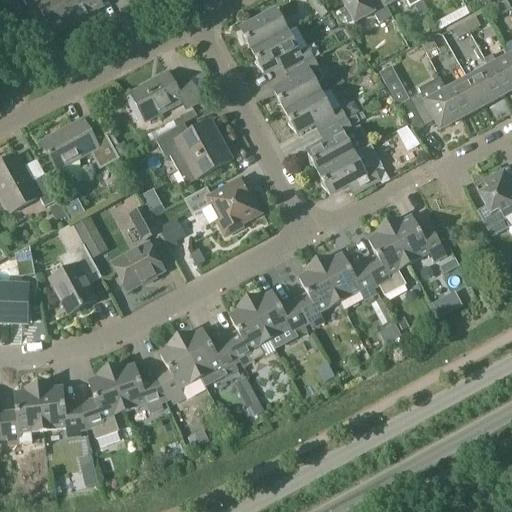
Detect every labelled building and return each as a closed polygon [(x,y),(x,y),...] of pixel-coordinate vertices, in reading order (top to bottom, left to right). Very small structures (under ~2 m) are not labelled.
[(78,24),(64,0),(42,0),(35,4),(53,37),(78,24)] [(64,0),(78,24),(102,10),(96,0),(64,0)] [(307,0),(321,21),(332,14),(322,0),(307,0)] [(391,20),(380,0),(339,0),(354,27),(373,16),(379,27),(391,20)] [(422,3),(419,0),(380,0),(391,20),(392,20),(386,9),(403,0),(404,0),(410,10),(414,8),(419,18),(427,14),(422,3)] [(511,11),(507,2),(496,8),(501,17),(511,11)] [(465,8),(435,25),(439,33),(469,15),(465,8)] [(252,55),(296,31),(288,35),(277,15),(241,35),(244,48),(247,47),(252,55)] [(463,25),(468,34),(479,28),(474,19),(463,25)] [(468,34),(463,25),(452,31),(457,41),(468,34)] [(296,31),(252,55),(257,64),(254,67),(263,76),(285,64),(290,74),(313,62),(319,58),(313,47),(307,50),(296,31)] [(426,54),(437,48),(432,39),(421,45),(426,54)] [(511,94),(511,64),(509,59),(496,66),(492,58),(484,62),(488,70),(504,99),(511,94)] [(313,62),(290,74),(296,84),(274,96),(277,109),(280,108),(285,117),(321,97),(316,88),(323,80),(313,62)] [(400,83),(392,68),(379,75),(387,89),(400,83)] [(488,70),(467,82),(483,111),(504,99),(488,70)] [(201,104),(190,83),(176,91),(168,77),(130,97),(146,125),(182,105),(186,112),(201,104)] [(420,97),(409,103),(424,129),(434,124),(440,134),(462,122),(446,93),(439,81),(418,93),(420,97)] [(439,81),(446,93),(462,122),(483,111),(467,82),(446,93),(439,81)] [(321,97),(285,117),(290,125),(287,128),(296,137),(318,125),(324,135),(346,123),(340,112),(332,116),(321,97)] [(343,112),(347,120),(360,113),(355,103),(345,108),(346,111),(343,112)] [(424,129),(409,103),(399,109),(413,135),(424,129)] [(356,118),(346,123),(347,124),(350,129),(359,124),(356,118)] [(83,123),(42,145),(57,174),(95,154),(104,170),(119,162),(107,141),(99,125),(87,131),(83,123)] [(158,142),(177,131),(173,123),(153,134),(158,142)] [(346,123),(324,135),(329,145),(307,157),(310,170),(314,169),(318,178),(370,149),(354,157),(344,138),(352,134),(350,129),(347,124),(346,123)] [(232,165),(211,126),(190,138),(184,127),(177,131),(158,142),(155,143),(166,162),(170,160),(178,175),(189,169),(197,184),(232,165)] [(408,153),(419,147),(407,129),(406,129),(397,134),(408,153)] [(119,160),(130,154),(124,143),(113,149),(119,160)] [(381,170),(370,149),(318,178),(323,186),(321,189),(330,198),(351,186),(357,197),(380,184),(374,174),(381,170)] [(52,189),(46,178),(32,185),(17,159),(0,168),(0,195),(11,216),(39,201),(45,211),(59,203),(52,189)] [(54,173),(46,178),(52,189),(60,185),(54,173)] [(505,221),(511,217),(511,191),(504,176),(493,182),(485,183),(482,183),(478,185),(475,188),(491,219),(483,223),(492,240),(510,230),(505,221)] [(257,216),(241,186),(211,202),(206,192),(185,204),(193,218),(214,207),(221,219),(215,222),(225,240),(243,230),(240,225),(257,216)] [(78,201),(65,208),(72,221),(85,214),(78,201)] [(153,219),(165,213),(159,202),(147,209),(153,219)] [(50,212),(56,223),(66,218),(60,207),(50,212)] [(152,220),(147,209),(146,208),(129,217),(143,244),(160,235),(152,220)] [(91,261),(108,252),(90,218),(73,226),(85,249),(91,261)] [(168,248),(186,238),(176,220),(158,230),(168,248)] [(401,223),(386,226),(409,268),(430,257),(435,265),(446,259),(434,236),(430,228),(419,234),(411,220),(402,225),(401,223)] [(376,257),(363,265),(377,290),(379,289),(385,299),(406,288),(398,274),(409,268),(386,226),(376,236),(377,238),(368,243),(376,257)] [(164,274),(150,247),(112,268),(127,295),(164,274)] [(85,249),(61,262),(67,274),(50,283),(69,318),(96,304),(85,283),(99,276),(91,261),(85,249)] [(30,253),(17,255),(21,278),(35,276),(30,253)] [(331,261),(317,264),(340,306),(360,294),(365,303),(377,297),(374,292),(377,290),(363,265),(349,272),(342,258),(332,263),(331,261)] [(306,295),(293,302),(307,328),(310,327),(312,332),(324,325),(319,317),(340,306),(317,264),(307,274),(308,276),(299,281),(306,295)] [(0,324),(25,326),(27,290),(0,288),(0,324)] [(262,298),(247,301),(270,343),(275,352),(295,341),(307,334),(304,330),(307,328),(293,302),(280,309),(272,296),(263,301),(262,298)] [(237,333),(224,340),(237,366),(240,365),(243,369),(263,358),(259,349),(270,343),(247,301),(237,311),(238,314),(229,319),(237,333)] [(402,334),(411,330),(405,318),(396,322),(402,334)] [(192,336),(178,339),(201,381),(205,389),(237,371),(235,367),(237,366),(224,340),(210,347),(203,333),(193,338),(192,336)] [(167,370),(154,377),(167,404),(171,402),(173,407),(185,401),(180,392),(201,381),(178,339),(168,349),(169,352),(159,357),(167,370)] [(124,369),(109,370),(125,415),(147,407),(151,416),(163,411),(161,406),(167,404),(154,377),(140,382),(135,368),(124,371),(124,369)] [(94,399),(80,404),(87,433),(92,431),(96,442),(118,434),(113,419),(125,415),(109,370),(97,378),(98,381),(88,385),(94,399)] [(252,391),(245,379),(233,385),(240,398),(252,391)] [(2,413),(1,443),(8,442),(8,448),(32,445),(31,436),(44,434),(38,386),(25,392),(25,395),(15,396),(16,412),(2,413)] [(52,389),(38,386),(44,434),(67,431),(68,441),(81,440),(80,434),(87,433),(80,404),(65,406),(63,390),(53,391),(52,389)] [(209,443),(203,432),(187,440),(193,451),(209,443)] [(82,475),(95,472),(91,457),(78,460),(82,475)] [(38,494),(51,490),(47,478),(34,482),(38,494)]
